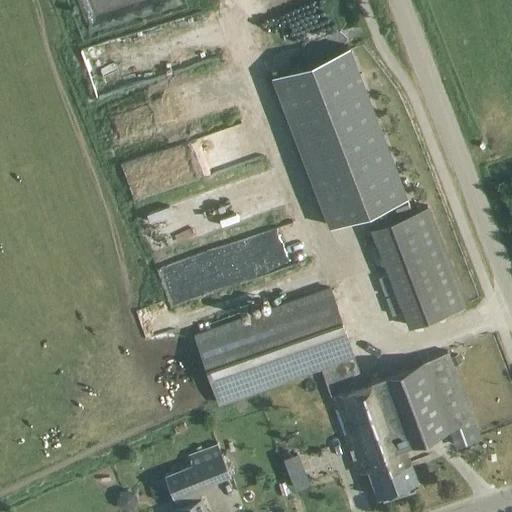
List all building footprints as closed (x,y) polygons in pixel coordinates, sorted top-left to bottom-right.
[(269,75),(327,227),(404,198),(346,46),(269,75)] [(369,224),(407,325),(463,304),(424,203),(369,224)] [(443,350),(360,382),(327,286),(192,334),(216,402),(318,366),(355,474),(366,471),(376,499),(415,484),(401,444),(449,426),(456,444),(476,437),(443,350)] [(166,479),(173,498),(230,477),(218,447),(192,458),(195,468),(166,479)] [(175,507),(176,511),(204,511),(199,498),(175,507)]
